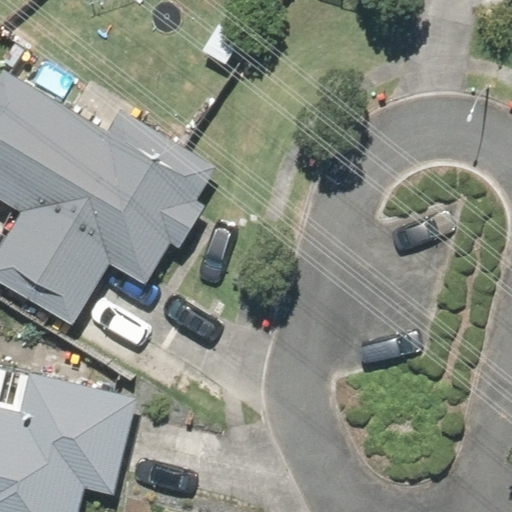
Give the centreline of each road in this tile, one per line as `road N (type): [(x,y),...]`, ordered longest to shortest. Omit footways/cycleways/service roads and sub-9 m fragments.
road 1 (residential): [(355,511),(298,401),(341,182),(382,137),(434,120),(511,150)]
road 2 (residential): [(511,393),(482,511)]
